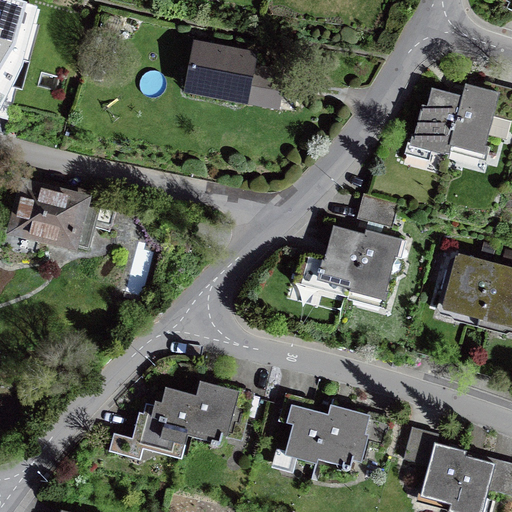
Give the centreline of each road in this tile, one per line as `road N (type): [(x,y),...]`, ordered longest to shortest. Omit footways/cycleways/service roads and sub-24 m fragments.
road 1 (residential): [(511,424),(236,344),(186,312)]
road 2 (residential): [(0,150),(292,206)]
road 3 (residential): [(16,486),(131,356),(186,312)]
road 4 (residential): [(292,206),(373,116),(424,22)]
road 5 (residential): [(186,312),(292,206)]
